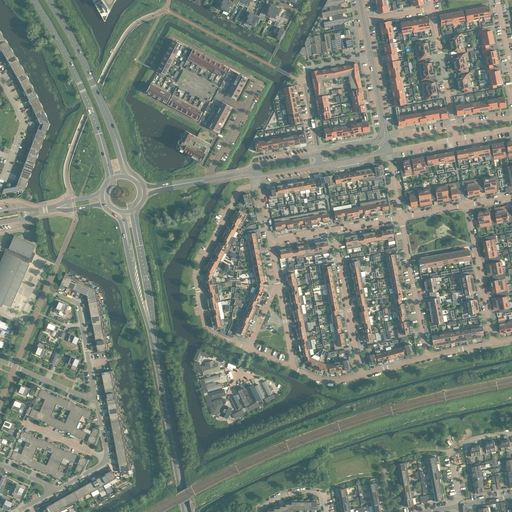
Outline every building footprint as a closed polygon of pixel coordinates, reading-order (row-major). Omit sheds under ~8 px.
[(92,0),(100,14),(103,20),(113,0),(92,0)] [(218,0),(217,2),(221,4),(219,8),(221,9),(222,10),(222,9),(224,10),(229,1),(226,0),(218,0)] [(234,5),(236,7),(239,1),(236,0),(233,0),(232,3),(229,1),(224,10),(226,11),(225,12),(226,12),(228,13),(230,9),(231,10),(234,5)] [(245,0),(245,3),(243,5),(248,8),(249,6),(253,9),(256,4),(252,2),(253,0),(245,0)] [(323,8),(330,7),(331,10),(342,8),(341,4),(341,5),(340,3),(344,2),(345,2),(344,0),(335,0),(326,2),(323,8)] [(267,10),(263,8),(261,13),(265,15),(266,14),(268,15),(268,16),(269,15),(270,16),(269,19),(275,7),(270,4),(267,10)] [(245,22),(243,25),(248,28),(250,24),(255,15),(251,13),(253,9),(249,6),(248,8),(246,12),(248,13),(246,17),(247,18),(245,22)] [(485,6),(482,6),(484,19),(490,18),(488,6),(485,7),(485,6)] [(278,16),(281,10),(275,7),(269,19),(274,21),(275,20),(279,22),(279,23),(280,22),(282,18),(278,16)] [(322,18),(332,16),(332,20),(344,18),(343,14),(342,14),(342,13),(346,12),(346,11),(346,8),(342,9),(342,8),(331,10),(331,11),(321,12),(322,18)] [(473,21),(471,9),(465,11),(467,22),(473,21)] [(260,19),(262,20),(265,15),(261,13),(258,17),(255,15),(250,24),(252,25),(251,25),(252,26),(255,27),(256,23),(258,24),(260,19)] [(334,30),(345,28),(345,23),(344,24),(344,22),(348,21),(348,17),(344,18),(332,20),(323,22),(324,27),(333,26),(334,30)] [(285,19),(282,18),(280,22),(279,23),(279,22),(276,28),(278,29),(276,33),(277,34),(275,38),(277,39),(278,39),(280,40),(285,31),(280,28),(285,19)] [(424,30),(430,29),(429,26),(429,25),(428,20),(428,19),(428,18),(422,19),(424,30)] [(343,49),(347,49),(347,48),(353,47),(350,29),(343,30),(345,37),(341,38),(343,49)] [(485,29),(479,30),(480,39),(493,37),(491,31),(485,32),(485,29)] [(334,32),(335,39),(331,40),(333,51),(337,50),(343,49),(341,38),(339,31),(334,32)] [(331,40),(329,33),(324,34),(325,41),(321,42),(323,53),(327,52),(333,51),(331,40)] [(449,39),(450,45),(463,42),(461,33),(453,35),(454,38),(449,39)] [(321,42),(319,35),(314,36),(315,43),(311,44),(313,54),(313,55),(317,54),(323,53),(321,42)] [(311,44),(310,37),(307,37),(304,43),(305,47),(302,47),(299,53),(304,56),(313,55),(313,54),(311,44)] [(494,43),(493,37),(480,39),(482,48),(488,47),(488,44),(494,43)] [(173,40),(170,45),(179,50),(181,51),(184,46),(182,44),(173,40)] [(6,41),(0,45),(0,51),(9,46),(6,41)] [(416,51),(428,49),(427,43),(422,44),(422,41),(414,42),(416,51)] [(465,52),(463,42),(450,45),(451,51),(456,50),(457,53),(465,52)] [(179,50),(170,45),(167,50),(176,55),(179,50)] [(9,46),(0,51),(0,52),(2,56),(12,50),(9,46)] [(197,52),(192,49),(187,60),(192,62),(197,52)] [(428,49),(416,51),(417,60),(425,59),(425,56),(430,55),(428,49)] [(482,50),(484,59),(496,57),(495,51),(489,52),(489,49),(482,50)] [(12,50),(2,56),(5,60),(14,55),(12,50)] [(165,55),(174,60),(176,55),(167,50),(165,55)] [(203,55),(197,52),(192,62),(197,65),(197,66),(203,55)] [(453,58),(454,65),(467,62),(465,53),(457,54),(458,58),(453,58)] [(14,55),(5,60),(7,65),(17,59),(14,55)] [(162,60),(171,65),(174,60),(165,55),(162,60)] [(208,57),(203,55),(197,66),(202,68),(208,57)] [(213,60),(208,57),(202,68),(207,71),(213,60)] [(497,63),(496,57),(484,59),(486,68),(492,67),(491,64),(497,63)] [(17,59),(7,65),(10,69),(20,64),(17,59)] [(159,65),(168,70),(171,65),(162,60),(159,65)] [(218,63),(213,60),(207,71),(208,69),(213,71),(218,63)] [(419,71),(432,69),(431,63),(426,63),(425,60),(418,62),(419,71)] [(468,72),(467,62),(454,65),(455,71),(460,70),(460,73),(468,72)] [(223,65),(218,63),(213,71),(218,74),(223,65)] [(20,64),(10,69),(12,74),(22,68),(20,64)] [(317,71),(311,72),(315,96),(326,94),(323,81),(348,76),(351,89),(361,88),(357,64),(350,65),(351,66),(346,66),(322,70),(322,71),(317,72),(317,71)] [(168,70),(159,65),(157,70),(165,75),(168,70)] [(228,68),(223,65),(218,74),(223,77),(228,68)] [(22,68),(12,74),(15,78),(25,73),(22,68)] [(184,69),(176,84),(211,102),(219,88),(184,69)] [(432,69),(419,71),(421,80),(429,79),(428,76),(433,75),(432,69)] [(486,70),(488,79),(500,77),(499,71),(493,72),(492,69),(486,70)] [(25,73),(15,78),(17,83),(27,77),(25,73)] [(244,84),(247,78),(236,73),(234,78),(233,78),(244,84)] [(456,78),(457,85),(470,82),(469,73),(461,74),(461,77),(456,78)] [(27,77),(17,83),(20,87),(30,82),(27,77)] [(501,83),(500,77),(488,79),(489,88),(496,87),(495,84),(501,83)] [(244,84),(233,78),(230,83),(241,89),(244,84)] [(423,91),(436,89),(435,82),(430,83),(429,80),(421,82),(423,91)] [(151,95),(157,84),(151,81),(146,92),(151,95)] [(30,82),(20,87),(22,92),(32,87),(30,82)] [(472,91),(470,82),(457,85),(459,91),(464,90),(464,93),(472,91)] [(241,89),(230,83),(231,83),(228,88),(239,94),(241,89)] [(291,85),(287,83),(285,86),(285,88),(283,88),(284,94),(294,92),(293,86),(291,87),(291,85)] [(162,87),(157,84),(151,95),(156,98),(162,87)] [(32,87),(22,92),(24,96),(34,91),(32,87)] [(167,90),(162,87),(156,98),(161,101),(167,90)] [(239,94),(228,88),(225,93),(236,99),(239,94)] [(436,89),(423,91),(425,100),(433,99),(432,96),(437,95),(436,89)] [(167,90),(161,101),(166,103),(171,94),(166,92),(167,90)] [(34,91),(24,96),(27,101),(37,96),(34,91)] [(172,107),(178,96),(178,97),(173,94),(167,104),(172,107)] [(37,96),(27,101),(29,105),(39,101),(37,96)] [(183,99),(178,96),(172,107),(177,110),(183,99)] [(188,102),(183,99),(177,110),(182,113),(188,102)] [(39,101),(29,105),(31,110),(41,105),(39,101)] [(188,102),(182,113),(188,115),(193,104),(193,105),(188,102)] [(231,107),(222,102),(219,107),(228,112),(231,107)] [(198,107),(193,104),(188,115),(193,118),(198,107)] [(41,105),(31,110),(33,115),(43,110),(41,105)] [(199,107),(198,107),(193,118),(198,121),(202,112),(197,109),(199,107)] [(228,112),(219,107),(217,112),(215,111),(225,117),(228,112)] [(399,126),(405,125),(403,116),(399,116),(398,107),(395,108),(399,126)] [(43,110),(33,115),(35,119),(45,115),(43,110)] [(225,117),(215,111),(212,116),(223,122),(225,117)] [(45,115),(35,119),(37,124),(49,124),(45,115)] [(223,122),(212,116),(212,117),(214,117),(211,122),(209,121),(220,127),(223,122)] [(220,127),(209,121),(206,126),(217,132),(220,127)] [(35,128),(46,132),(49,124),(37,124),(35,128)] [(46,132),(35,128),(34,133),(44,137),(46,132)] [(198,159),(201,161),(210,144),(197,137),(196,136),(185,130),(178,143),(176,147),(180,150),(180,149),(198,159)] [(298,132),(297,132),(300,144),(306,143),(304,133),(298,134),(298,132)] [(44,137),(34,133),(32,138),(43,142),(44,137)] [(43,142),(32,138),(30,142),(41,146),(43,142)] [(260,139),(254,140),(255,144),(252,145),(253,150),(256,150),(257,152),(263,151),(260,139)] [(41,146),(30,142),(28,147),(39,151),(41,146)] [(505,157),(505,156),(508,155),(508,152),(505,153),(503,143),(497,144),(499,157),(499,158),(505,157)] [(491,158),(499,157),(497,144),(491,145),(493,155),(490,156),(491,158)] [(39,151),(28,147),(27,152),(37,156),(39,151)] [(37,156),(27,152),(25,157),(35,161),(37,156)] [(35,161),(25,157),(23,161),(34,166),(35,161)] [(428,167),(425,168),(423,157),(417,158),(420,172),(429,170),(428,167)] [(411,160),(413,170),(411,171),(411,173),(420,172),(417,158),(411,160)] [(411,173),(411,171),(409,160),(402,161),(404,168),(401,168),(402,175),(411,173)] [(34,166),(23,161),(21,166),(32,170),(34,166)] [(32,170),(21,166),(19,171),(30,175),(32,170)] [(375,170),(372,170),(374,180),(383,179),(380,166),(374,168),(375,170)] [(30,175),(19,171),(18,176),(28,180),(30,175)] [(334,175),(334,177),(335,177),(337,187),(342,186),(342,183),(341,183),(340,174),(334,175)] [(332,178),(332,175),(326,177),(328,189),(337,187),(335,177),(334,177),(332,178)] [(28,180),(18,176),(16,181),(26,185),(28,180)] [(314,179),(314,181),(316,191),(319,190),(319,188),(324,187),(322,177),(317,178),(317,181),(315,181),(314,179)] [(494,177),(488,178),(491,191),(497,190),(496,184),(498,183),(497,177),(494,177)] [(483,179),(483,180),(480,180),(480,183),(481,186),(484,186),(485,192),(491,191),(488,178),(483,179)] [(480,180),(477,181),(471,182),(474,195),(479,194),(477,183),(480,183),(480,180)] [(26,185),(16,181),(14,185),(25,189),(26,185)] [(466,185),(468,196),(474,195),(471,182),(462,183),(463,186),(466,185)] [(460,191),(458,184),(449,186),(450,188),(452,199),(458,198),(457,191),(460,191)] [(285,197),(284,194),(282,185),(277,186),(277,188),(279,198),(285,197)] [(268,187),(270,200),(279,198),(277,188),(274,188),(274,186),(268,187)] [(446,186),(440,187),(443,200),(449,199),(447,189),(450,188),(449,186),(446,186)] [(435,188),(432,189),(432,192),(435,191),(437,201),(443,200),(440,187),(435,188)] [(429,189),(423,190),(426,203),(431,202),(430,192),(432,192),(432,189),(429,189)] [(417,191),(417,192),(415,192),(415,195),(418,194),(420,204),(426,203),(423,190),(417,191)] [(417,205),(415,195),(415,192),(405,194),(406,197),(409,196),(411,206),(417,205)] [(254,206),(253,198),(250,198),(249,194),(243,195),(243,196),(239,204),(244,206),(245,204),(250,203),(251,206),(254,206)] [(382,209),(383,212),(389,210),(387,198),(377,200),(379,210),(382,209)] [(377,213),(377,210),(379,210),(377,200),(369,201),(371,214),(377,213)] [(364,213),(365,215),(371,214),(369,201),(360,203),(360,206),(362,213),(364,213)] [(359,216),(359,214),(362,213),(360,206),(351,208),(353,217),(359,216)] [(508,217),(507,207),(501,209),(503,222),(509,221),(509,220),(511,220),(511,217),(508,217)] [(347,216),(347,218),(353,217),(351,208),(343,209),(344,216),(347,216)] [(244,222),(248,214),(239,209),(238,212),(236,211),(233,216),(241,221),(244,222)] [(329,222),(327,209),(318,211),(320,221),(323,220),(323,223),(329,222)] [(342,219),(341,217),(344,216),(343,209),(334,211),(335,220),(342,219)] [(497,220),(494,220),(495,223),(497,222),(497,223),(503,222),(501,209),(495,210),(497,220)] [(491,217),(489,210),(483,211),(486,224),(492,223),(495,223),(494,220),(493,216),(491,217)] [(318,224),(317,221),(320,221),(318,211),(309,213),(311,225),(318,224)] [(476,219),(477,226),(486,224),(483,211),(478,212),(479,219),(476,219)] [(305,224),(305,226),(311,225),(309,213),(300,214),(302,224),(305,224)] [(300,227),(299,225),(302,224),(300,214),(291,216),(294,228),(300,227)] [(230,222),(232,223),(231,225),(237,229),(241,221),(233,216),(230,222)] [(287,227),(288,229),(294,228),(291,216),(283,217),(284,227),(287,227)] [(282,230),(282,228),(284,227),(283,217),(274,219),(276,231),(282,230)] [(229,228),(227,227),(225,232),(233,237),(237,229),(231,225),(229,228)] [(394,241),(392,228),(386,229),(388,239),(388,242),(394,241)] [(380,231),(380,233),(378,233),(379,241),(388,239),(386,229),(380,231)] [(253,230),(246,231),(248,240),(257,239),(256,232),(254,233),(253,230)] [(225,232),(222,238),(224,239),(222,241),(231,246),(236,238),(233,237),(225,232)] [(375,234),(374,232),(368,233),(370,242),(379,241),(378,233),(375,234)] [(362,234),(363,236),(360,237),(361,244),(370,242),(368,233),(362,234)] [(357,237),(357,235),(351,236),(353,248),(362,247),(361,244),(360,237),(357,237)] [(345,237),(347,250),(353,248),(351,236),(345,237)] [(494,239),(496,239),(496,236),(493,236),(493,239),(483,241),(484,247),(495,245),(494,239)] [(29,262),(31,263),(35,253),(32,252),(34,246),(14,237),(12,242),(9,240),(4,251),(6,252),(0,264),(0,302),(11,308),(11,307),(10,307),(29,262)] [(329,253),(327,240),(321,242),(323,254),(329,253)] [(227,254),(231,246),(222,241),(221,244),(219,243),(216,248),(225,253),(224,253),(227,254)] [(315,243),(315,245),(312,246),(314,256),(323,254),(321,242),(315,243)] [(310,246),(309,244),(303,245),(305,257),(314,256),(312,246),(310,246)] [(297,246),(297,248),(295,249),(296,256),(296,259),(305,257),(303,245),(297,246)] [(292,249),(291,247),(285,248),(287,258),(296,256),(295,249),(292,249)] [(213,254),(215,255),(214,257),(220,261),(224,253),(225,253),(216,248),(213,254)] [(470,255),(469,256),(468,251),(467,249),(467,250),(466,249),(464,249),(464,250),(462,250),(464,260),(463,260),(464,262),(470,261),(470,258),(471,258),(470,255)] [(499,256),(497,256),(496,250),(485,252),(486,258),(497,256),(497,259),(500,259),(499,256)] [(383,256),(386,256),(387,262),(396,260),(395,254),(393,254),(392,251),(385,252),(382,253),(383,256)] [(373,255),(372,256),(374,261),(376,261),(375,257),(381,256),(380,253),(375,254),(373,255)] [(213,260),(211,259),(208,264),(216,269),(220,261),(214,257),(213,260)] [(358,257),(351,259),(351,262),(349,262),(350,268),(360,267),(358,257)] [(501,261),(500,261),(500,259),(497,259),(498,262),(488,264),(489,270),(502,267),(501,261)] [(318,265),(320,274),(323,274),(323,273),(333,272),(331,265),(329,266),(329,263),(318,265)] [(205,270),(207,271),(205,275),(212,276),(216,269),(208,264),(205,270)] [(503,273),(502,267),(489,270),(490,275),(500,274),(500,276),(503,276),(503,273)] [(288,274),(286,274),(287,280),(296,278),(294,269),(287,271),(288,274)] [(70,274),(65,272),(60,284),(67,287),(72,276),(69,276),(69,274),(70,275),(70,274)] [(462,276),(459,277),(461,283),(472,281),(471,275),(469,276),(469,275),(468,272),(461,273),(462,276)] [(76,277),(72,275),(72,276),(67,287),(74,290),(78,279),(76,278),(76,277)] [(205,275),(206,280),(203,280),(204,286),(217,284),(216,278),(213,278),(212,276),(205,275)] [(263,282),(265,282),(264,276),(255,277),(256,286),(264,287),(263,282)] [(505,285),(504,279),(503,276),(500,276),(501,279),(491,281),(492,287),(505,285)] [(436,277),(426,279),(426,280),(424,280),(425,286),(437,284),(436,277)] [(85,282),(82,281),(82,280),(83,280),(79,278),(78,279),(74,290),(80,293),(85,282)] [(288,286),(290,286),(291,289),(298,287),(296,278),(287,280),(288,286)] [(85,281),(85,282),(80,293),(87,296),(95,289),(91,288),(91,285),(89,284),(89,283),(85,281)] [(462,289),(464,289),(473,287),(473,284),(474,284),(473,281),(472,281),(461,283),(462,289)] [(206,292),(208,292),(209,295),(219,293),(217,284),(204,286),(206,292)] [(436,294),(436,290),(438,290),(437,284),(425,286),(427,291),(428,291),(429,292),(429,291),(430,295),(436,294)] [(506,293),(506,290),(505,285),(492,287),(493,293),(499,292),(500,295),(504,294),(506,293)] [(264,291),(262,291),(264,287),(256,286),(253,293),(262,297),(264,291)] [(291,291),(289,292),(290,298),(299,296),(298,287),(291,289),(291,291)] [(464,289),(462,289),(463,295),(465,295),(466,298),(473,297),(473,296),(472,293),(474,292),(473,287),(464,289)] [(101,300),(100,296),(98,297),(98,294),(98,293),(95,294),(95,289),(87,296),(88,303),(100,300),(100,301),(101,300)] [(247,301),(249,302),(256,305),(257,302),(259,303),(262,297),(253,293),(250,292),(247,301)] [(401,298),(403,298),(402,292),(393,293),(394,302),(402,301),(401,298)] [(217,302),(220,302),(219,293),(209,295),(209,297),(207,298),(208,304),(217,302)] [(507,296),(506,293),(504,294),(500,295),(500,297),(494,298),(495,304),(508,302),(507,296)] [(440,298),(437,298),(436,294),(437,294),(436,294),(430,295),(430,296),(431,299),(430,300),(428,301),(429,306),(441,304),(440,298)] [(291,304),(293,304),(294,306),(301,305),(304,304),(302,296),(299,296),(290,298),(291,304)] [(466,301),(464,302),(465,308),(467,307),(467,308),(477,306),(476,300),(474,301),(474,300),(473,300),(473,297),(466,298),(467,301),(466,301)] [(357,306),(360,306),(360,309),(367,307),(366,298),(356,300),(357,306)] [(101,308),(102,308),(101,303),(100,303),(100,301),(100,300),(88,303),(89,310),(101,308)] [(58,301),(53,312),(59,314),(60,311),(64,313),(67,305),(62,302),(62,303),(58,301)] [(404,303),(402,304),(402,301),(394,302),(396,311),(405,309),(404,303)] [(209,310),(212,310),(212,312),(219,311),(217,302),(208,304),(209,310)] [(257,308),(255,307),(256,305),(249,302),(246,310),(254,314),(257,308)] [(503,312),(510,311),(509,308),(510,308),(508,302),(495,304),(496,310),(502,309),(503,312)] [(337,310),(340,309),(338,303),(329,305),(331,314),(338,313),(337,310)] [(430,312),(442,310),(441,304),(429,306),(430,312)] [(294,309),(292,309),(293,316),(303,314),(301,305),(294,306),(294,309)] [(469,317),(476,316),(476,312),(478,311),(477,306),(467,308),(467,307),(465,308),(466,314),(469,314),(469,317)] [(361,311),(358,312),(360,318),(369,316),(367,307),(360,309),(361,311)] [(102,315),(103,315),(102,310),(102,311),(101,310),(101,308),(89,310),(91,317),(102,315)] [(404,316),(407,315),(405,309),(396,311),(398,320),(405,319),(404,316)] [(250,318),(252,319),(254,314),(246,310),(242,318),(249,321),(250,318)] [(431,318),(443,316),(442,310),(430,312),(431,318)] [(213,315),(210,316),(212,322),(221,320),(219,311),(212,312),(213,315)] [(341,315),(338,315),(338,313),(331,314),(328,314),(329,324),(332,323),(342,321),(341,315)] [(294,322),(297,321),(297,324),(304,323),(303,314),(293,316),(294,322)] [(104,322),(105,322),(104,317),(103,317),(103,318),(102,318),(102,315),(91,317),(92,324),(104,322)] [(443,316),(431,318),(433,323),(434,323),(435,324),(447,321),(446,315),(443,316)] [(361,324),(363,323),(363,326),(371,325),(369,316),(360,318),(361,324)] [(250,325),(248,324),(249,321),(242,318),(239,326),(247,330),(250,325)] [(213,328),(225,325),(224,319),(221,320),(212,322),(213,328)] [(408,321),(405,321),(405,319),(398,320),(399,328),(399,329),(409,327),(408,321)] [(0,320),(0,347),(2,348),(4,342),(0,340),(0,329),(1,328),(6,330),(9,324),(0,320)] [(341,328),(343,327),(342,321),(332,323),(334,332),(341,330),(341,328)] [(45,331),(53,335),(54,330),(58,332),(60,326),(50,322),(48,326),(47,326),(45,331)] [(105,329),(106,329),(105,324),(105,325),(104,325),(104,322),(92,324),(93,331),(105,329)] [(298,327),(295,327),(297,333),(306,331),(308,331),(307,322),(304,323),(297,324),(298,327)] [(364,329),(362,329),(363,336),(372,334),(371,325),(363,326),(364,329)] [(243,335),(245,336),(247,330),(239,326),(235,335),(242,338),(243,335)] [(399,328),(396,329),(398,338),(401,338),(408,336),(408,333),(410,333),(409,327),(399,329),(399,328)] [(106,336),(107,336),(106,331),(106,332),(105,332),(105,329),(93,331),(95,338),(106,336)] [(344,333),(342,333),(341,330),(334,332),(336,340),(336,341),(345,339),(344,333)] [(298,339),(300,339),(300,342),(308,340),(306,331),(297,333),(298,339)] [(367,344),(374,343),(373,340),(376,339),(375,333),(372,334),(363,336),(364,342),(366,341),(367,344)] [(77,345),(80,339),(76,337),(76,336),(71,334),(67,341),(73,344),(74,343),(77,345)] [(108,343),(109,343),(108,338),(107,338),(107,339),(106,339),(106,336),(95,338),(96,345),(108,343)] [(344,345),(346,345),(345,339),(336,341),(336,340),(333,341),(334,350),(344,348),(344,345)] [(301,344),(299,345),(300,351),(309,349),(312,349),(310,340),(308,340),(300,342),(301,344)] [(39,342),(34,352),(39,354),(38,355),(44,357),(45,353),(47,354),(49,350),(47,349),(43,348),(44,344),(39,342)] [(109,345),(109,346),(108,346),(108,343),(96,345),(97,352),(110,350),(109,345)] [(407,355),(413,353),(411,344),(402,346),(404,353),(406,353),(407,355)] [(404,356),(404,353),(402,346),(396,348),(399,357),(404,356)] [(209,358),(211,354),(200,349),(195,359),(199,361),(202,355),(209,358)] [(303,357),(304,362),(311,357),(309,349),(300,351),(301,357),(303,357)] [(380,349),(375,350),(376,354),(378,361),(377,361),(378,363),(383,361),(381,352),(380,349)] [(375,361),(377,361),(378,361),(376,354),(367,356),(369,365),(376,364),(375,361)] [(67,359),(66,363),(68,364),(72,366),(70,369),(76,371),(80,361),(76,359),(76,358),(71,356),(69,360),(67,359)] [(310,365),(309,367),(315,369),(318,361),(311,357),(304,362),(310,365)] [(214,360),(206,363),(206,365),(202,366),(204,375),(221,370),(218,362),(215,363),(214,360)] [(351,369),(349,360),(340,361),(341,368),(344,368),(344,370),(351,369)] [(321,370),(325,371),(326,364),(318,361),(315,369),(320,372),(321,370)] [(329,371),(330,373),(336,372),(334,362),(326,364),(325,371),(329,371)] [(114,370),(101,373),(102,380),(114,378),(114,377),(113,375),(114,374),(114,375),(115,375),(114,370)] [(208,378),(205,379),(206,383),(220,379),(219,375),(212,377),(211,374),(207,375),(208,378)] [(115,377),(114,377),(114,378),(102,380),(104,387),(116,385),(115,385),(114,382),(115,382),(116,382),(115,377)] [(267,381),(262,383),(269,396),(274,394),(267,381)] [(216,382),(207,385),(209,392),(223,387),(222,383),(217,385),(216,382)] [(117,389),(116,384),(115,385),(116,385),(104,387),(105,394),(117,392),(116,389),(117,389)] [(20,385),(17,392),(21,393),(20,394),(26,397),(30,389),(24,386),(24,387),(20,385)] [(253,385),(247,388),(254,402),(260,399),(253,385)] [(259,385),(255,387),(262,400),(266,398),(259,385)] [(243,387),(237,390),(246,407),(252,404),(243,387)] [(50,394),(51,393),(41,389),(40,390),(37,396),(45,399),(42,405),(48,408),(53,395),(50,394)] [(225,390),(210,394),(211,399),(226,395),(225,390)] [(118,391),(117,392),(105,394),(106,401),(118,399),(117,396),(118,396),(119,396),(118,391)] [(236,394),(231,397),(238,411),(243,409),(236,394)] [(57,395),(56,396),(53,395),(48,408),(53,410),(56,404),(63,407),(66,400),(57,395)] [(119,398),(118,399),(106,401),(108,408),(120,406),(119,406),(118,403),(119,403),(120,403),(119,398)] [(11,409),(19,412),(21,408),(24,409),(26,404),(16,399),(14,404),(13,403),(11,409)] [(214,407),(211,407),(214,415),(219,413),(224,404),(222,399),(216,400),(216,402),(212,403),(214,407)] [(76,405),(76,404),(66,400),(63,407),(70,411),(68,417),(73,419),(79,406),(76,405)] [(234,406),(226,403),(220,419),(227,422),(234,406)] [(39,420),(39,419),(42,421),(48,408),(42,405),(39,412),(32,408),(29,415),(29,416),(39,420)] [(82,407),(82,408),(79,406),(73,419),(79,422),(82,416),(89,419),(92,411),(82,407)] [(120,406),(119,406),(120,406),(108,408),(109,415),(121,413),(120,410),(121,410),(120,406)] [(45,422),(45,423),(54,427),(58,420),(51,417),(53,410),(48,408),(42,421),(45,422)] [(122,413),(121,413),(109,415),(110,422),(122,420),(121,417),(122,417),(123,417),(122,413)] [(64,432),(65,431),(68,432),(73,419),(68,417),(65,423),(58,420),(54,427),(64,432)] [(71,433),(70,434),(80,439),(83,431),(76,428),(79,422),(73,419),(68,432),(71,433)] [(3,423),(1,429),(9,432),(11,428),(14,430),(16,424),(6,420),(4,424),(3,423)] [(123,420),(122,420),(110,422),(112,429),(123,427),(122,424),(123,424),(124,424),(123,420)] [(124,427),(123,427),(112,429),(113,436),(125,434),(124,432),(125,431),(124,427)] [(90,442),(94,443),(99,430),(93,428),(91,434),(83,431),(80,439),(90,443),(90,442)] [(19,438),(26,442),(23,448),(29,450),(35,437),(32,436),(32,435),(22,431),(22,432),(19,438)] [(126,434),(125,434),(113,436),(114,443),(126,441),(125,439),(126,438),(126,434)] [(38,438),(38,439),(35,437),(29,450),(35,453),(38,446),(45,450),(48,442),(38,438)] [(501,443),(498,444),(499,451),(499,452),(502,451),(507,450),(505,440),(500,441),(501,443)] [(127,441),(126,441),(114,443),(116,451),(127,448),(126,446),(127,445),(127,446),(128,445),(127,441)] [(498,444),(498,443),(495,443),(494,441),(490,442),(491,452),(496,451),(499,451),(498,444)] [(57,447),(58,446),(48,442),(45,450),(52,453),(49,459),(55,461),(60,449),(57,447)] [(485,443),(485,445),(482,446),(483,447),(484,453),(487,453),(491,452),(490,442),(485,443)] [(483,447),(480,447),(479,445),(475,446),(477,456),(481,455),(484,454),(484,453),(483,447)] [(470,447),(471,449),(468,449),(469,457),(472,457),(477,456),(475,446),(470,447)] [(20,463),(21,462),(24,463),(29,450),(23,448),(21,454),(13,451),(11,457),(10,458),(20,463)] [(128,448),(127,448),(116,451),(117,458),(129,455),(128,453),(129,452),(129,453),(128,448)] [(64,449),(63,450),(60,449),(55,461),(61,464),(63,458),(70,461),(74,453),(64,449)] [(27,464),(26,465),(36,470),(39,462),(32,459),(35,453),(29,450),(24,463),(27,464)] [(75,470),(81,473),(86,460),(83,458),(84,458),(74,453),(70,461),(77,464),(75,470)] [(130,455),(129,455),(117,458),(118,465),(130,463),(130,462),(129,460),(130,459),(130,460),(130,455)] [(429,458),(427,459),(429,466),(437,464),(436,457),(433,457),(429,458)] [(46,474),(46,473),(49,474),(55,461),(49,459),(46,465),(39,462),(36,470),(46,474)] [(52,475),(52,476),(62,481),(65,473),(58,470),(61,464),(55,461),(49,474),(52,475)] [(130,463),(118,465),(120,472),(121,475),(129,474),(132,474),(131,470),(132,470),(132,469),(131,469),(130,467),(131,466),(131,467),(132,467),(131,462),(130,462),(130,463)] [(406,463),(404,463),(404,462),(399,463),(400,464),(397,464),(399,471),(407,470),(406,463)] [(430,473),(438,471),(437,464),(429,466),(430,473)] [(116,478),(110,468),(107,469),(108,472),(105,474),(110,482),(109,481),(116,478)] [(407,470),(399,471),(400,479),(408,477),(407,470)] [(431,480),(439,479),(438,471),(430,473),(431,480)] [(102,475),(100,473),(97,475),(103,485),(109,482),(110,482),(105,474),(102,475)] [(97,489),(97,488),(103,485),(103,486),(103,485),(97,475),(94,476),(96,479),(92,481),(97,489)] [(408,477),(400,479),(401,486),(410,484),(408,477)] [(433,487),(441,486),(439,479),(431,480),(433,487)] [(91,492),(97,489),(92,481),(89,483),(88,480),(85,482),(91,493),(91,492)] [(85,496),(84,495),(90,492),(91,493),(85,482),(82,483),(83,486),(80,488),(84,496),(85,496)] [(376,483),(374,483),(370,483),(370,484),(368,484),(369,492),(377,490),(376,483)] [(12,492),(12,494),(13,495),(13,496),(15,497),(21,500),(25,489),(21,487),(16,484),(12,492)] [(410,484),(401,486),(403,493),(411,491),(410,484)] [(434,494),(442,493),(441,486),(433,487),(434,494)] [(84,496),(80,488),(77,490),(75,487),(72,489),(78,500),(78,499),(84,496)] [(340,490),(338,490),(339,497),(347,496),(346,488),(344,489),(344,488),(340,489),(340,490)] [(69,491),(71,493),(67,495),(72,503),(72,502),(78,500),(72,489),(69,491)] [(377,490),(369,492),(370,499),(379,497),(377,490)] [(411,491),(403,493),(404,500),(412,498),(411,491)] [(435,501),(443,500),(442,493),(434,494),(435,501)] [(72,503),(67,495),(64,497),(63,494),(60,496),(66,508),(73,505),(72,503)] [(66,508),(60,496),(57,498),(58,500),(55,502),(60,511),(67,508),(66,508)] [(347,496),(339,497),(340,504),(349,503),(347,496)] [(1,507),(9,511),(11,506),(10,505),(12,501),(2,497),(0,501),(0,502),(3,503),(1,507)] [(379,497),(370,499),(372,506),(380,504),(379,497)] [(405,507),(414,505),(412,498),(404,500),(405,507)] [(316,499),(310,501),(309,501),(311,509),(320,509),(319,505),(317,505),(316,499)] [(60,511),(55,502),(51,504),(50,501),(47,503),(52,511),(60,511)] [(42,509),(43,511),(52,511),(47,503),(44,505),(45,507),(42,509)] [(349,503),(340,504),(342,511),(350,510),(349,503)]
